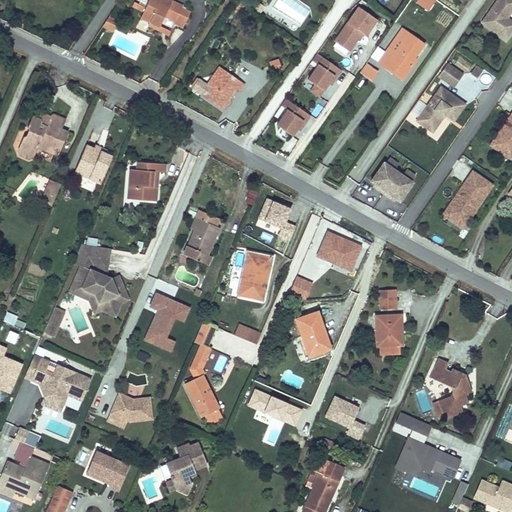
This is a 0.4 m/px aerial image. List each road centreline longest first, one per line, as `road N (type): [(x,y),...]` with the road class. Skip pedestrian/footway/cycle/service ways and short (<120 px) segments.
road 1 (residential): [(68,65),(393,238)]
road 2 (unknown): [(218,142),(117,360)]
road 3 (residential): [(511,69),(393,238)]
road 4 (unknown): [(323,200),(266,330),(243,348),(214,338)]
road 5 (residential): [(393,238),(511,297)]
